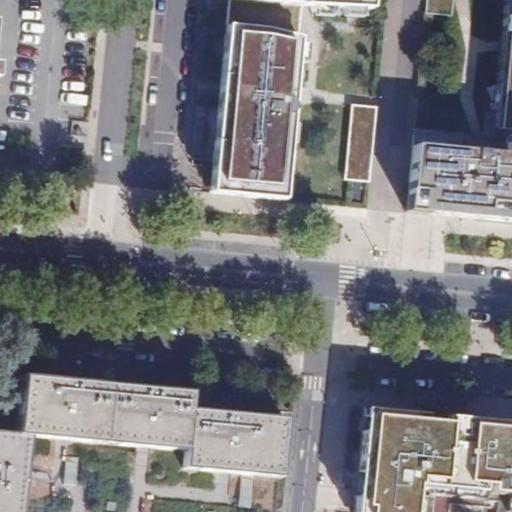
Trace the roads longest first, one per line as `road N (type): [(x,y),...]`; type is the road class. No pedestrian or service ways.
road 1 (residential): [(124,0),(97,257)]
road 2 (residential): [(324,280),(300,511)]
road 3 (tertiary): [(324,280),(97,257)]
road 4 (tertiary): [(511,295),(324,280)]
